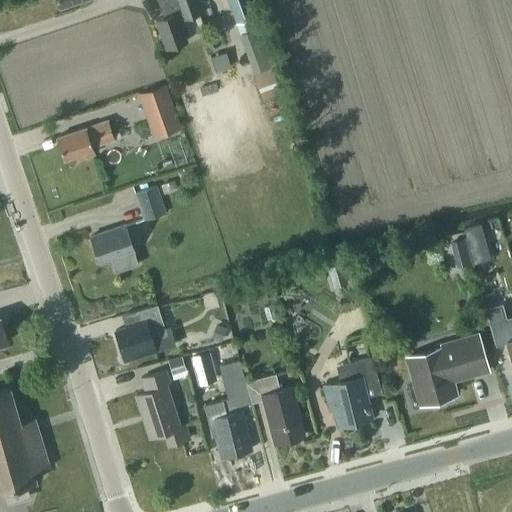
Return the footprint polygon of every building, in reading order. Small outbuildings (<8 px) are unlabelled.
[(55,0),(59,9),(86,0),(55,0)] [(155,0),(161,16),(153,19),(163,49),(184,42),(177,22),(196,16),(190,0),(155,0)] [(227,0),(236,22),(256,15),(250,0),(227,0)] [(285,92),(275,64),(261,25),(239,33),(253,72),(262,100),(285,92)] [(215,67),(230,66),(228,52),(213,53),(215,67)] [(137,92),(153,137),(181,127),(165,83),(137,92)] [(64,159),(75,156),(76,160),(94,154),(91,147),(114,139),(107,120),(57,137),(64,159)] [(170,157),(159,161),(162,170),(173,166),(170,157)] [(173,179),(159,184),(162,194),(177,189),(173,179)] [(135,192),(144,219),(166,211),(156,184),(135,192)] [(90,236),(98,261),(133,250),(124,224),(90,236)] [(468,243),(457,246),(462,264),(473,261),(468,243)] [(326,266),(333,287),(348,282),(341,261),(326,266)] [(502,312),(496,290),(482,294),(488,316),(502,312)] [(140,322),(115,330),(124,358),(154,349),(153,348),(156,347),(157,349),(173,344),(169,331),(165,332),(156,305),(136,311),(140,322)] [(216,323),(211,336),(220,340),(226,327),(216,323)] [(481,351),(477,338),(408,357),(415,385),(429,381),(434,400),(454,394),(450,378),(475,371),(470,354),(481,351)] [(190,356),(198,384),(217,379),(209,350),(190,356)] [(181,355),(167,359),(172,373),(185,368),(181,355)] [(370,417),(363,389),(377,386),(371,356),(351,361),(354,378),(324,385),(329,410),(334,409),(337,425),(370,417)] [(244,383),(245,382),(239,360),(219,365),(227,398),(220,400),(224,413),(211,417),(222,456),(249,448),(238,409),(236,409),(236,407),(249,403),(244,383)] [(145,413),(152,435),(164,432),(168,444),(189,438),(184,424),(178,426),(166,385),(168,384),(164,370),(140,378),(144,392),(135,395),(141,414),(145,413)] [(274,374),(245,382),(244,383),(249,403),(262,400),(274,443),(303,435),(290,387),(279,390),(274,374)] [(0,490),(3,490),(6,501),(30,495),(26,483),(35,481),(34,480),(36,480),(36,478),(34,479),(31,470),(48,465),(34,418),(18,422),(8,387),(0,389),(0,490)]
